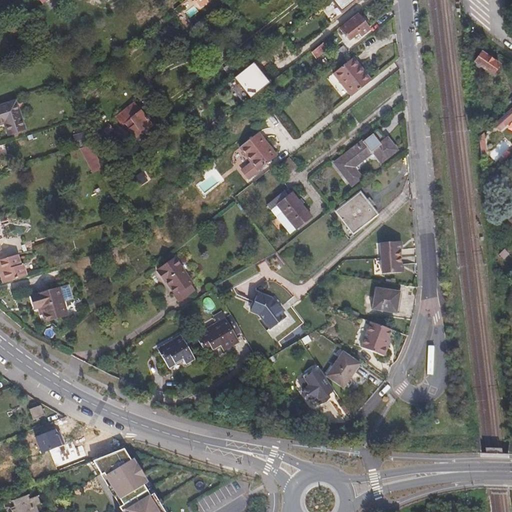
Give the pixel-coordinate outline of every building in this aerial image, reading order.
[(38,7),(43,13),(59,1),(58,0),(47,0),(43,3),(38,7)] [(192,0),(199,8),(207,2),(206,0),(192,0)] [(331,0),(340,10),(353,0),(356,0),(357,1),(357,0),(331,0)] [(340,28),(348,37),(357,30),(360,34),(368,28),(357,14),(340,28)] [(323,44),(312,52),(317,57),(327,49),(323,44)] [(333,55),(338,61),(340,60),(349,53),(344,46),(333,55)] [(478,59),(496,71),(501,65),(483,53),(478,59)] [(334,72),(351,94),(368,81),(357,68),(360,66),(353,56),(334,72)] [(221,71),(228,80),(236,73),(229,65),(221,71)] [(252,65),(234,80),(250,99),(268,84),(252,65)] [(357,68),(368,81),(370,79),(360,66),(357,68)] [(0,106),(0,123),(7,122),(11,134),(27,129),(17,100),(0,106)] [(151,129),(134,106),(115,119),(121,128),(124,126),(128,131),(127,132),(136,144),(143,139),(141,136),(151,129)] [(104,132),(109,138),(112,136),(111,134),(115,131),(111,126),(104,132)] [(239,147),(259,169),(276,154),(257,132),(239,147)] [(381,132),(338,166),(349,180),(354,186),(361,180),(355,172),(359,169),(357,166),(372,154),(375,157),(378,154),(385,162),(399,151),(390,139),(388,141),(381,132)] [(77,147),(84,143),(79,133),(72,137),(77,147)] [(81,147),(92,170),(103,167),(91,144),(81,147)] [(502,174),(494,181),(499,186),(507,179),(502,174)] [(356,189),(334,211),(353,231),(376,209),(356,189)] [(276,205),(294,230),(309,218),(290,194),(276,205)] [(399,239),(379,241),(381,272),(402,270),(399,239)] [(500,253),(505,258),(510,252),(505,248),(500,253)] [(0,280),(0,281),(25,274),(21,263),(19,263),(16,253),(0,258),(0,280)] [(158,268),(165,280),(167,279),(175,291),(192,281),(176,256),(158,268)] [(192,281),(175,291),(175,292),(174,293),(178,300),(195,289),(191,283),(192,281)] [(379,288),(376,309),(397,313),(401,292),(379,288)] [(32,296),(36,309),(39,308),(41,315),(44,323),(67,316),(59,289),(32,296)] [(249,309),(259,315),(269,327),(284,316),(270,298),(257,293),(249,309)] [(371,308),(373,299),(365,297),(363,307),(371,308)] [(194,336),(205,353),(217,345),(218,345),(221,349),(237,339),(224,317),(194,336)] [(369,321),(361,348),(384,355),(387,346),(385,346),(387,338),(389,329),(369,321)] [(95,334),(100,348),(108,345),(104,331),(95,334)] [(157,350),(167,367),(180,359),(183,364),(192,359),(178,337),(157,350)] [(288,345),(293,353),(301,348),(297,340),(288,345)] [(342,352),(327,375),(341,386),(348,376),(351,378),(360,364),(342,352)] [(328,394),(334,390),(333,388),(318,367),(303,377),(309,386),(305,389),(303,392),(309,401),(313,400),(316,398),(321,405),(330,398),(328,394)] [(348,376),(341,386),(344,387),(351,378),(348,376)] [(29,409),(33,419),(43,415),(39,405),(29,409)] [(145,485),(124,450),(93,462),(121,508),(119,508),(121,511),(161,511),(152,496),(150,497),(144,486),(145,485)] [(2,510),(2,511),(38,511),(36,507),(40,505),(36,497),(29,500),(27,497),(11,503),(12,506),(2,510)]
